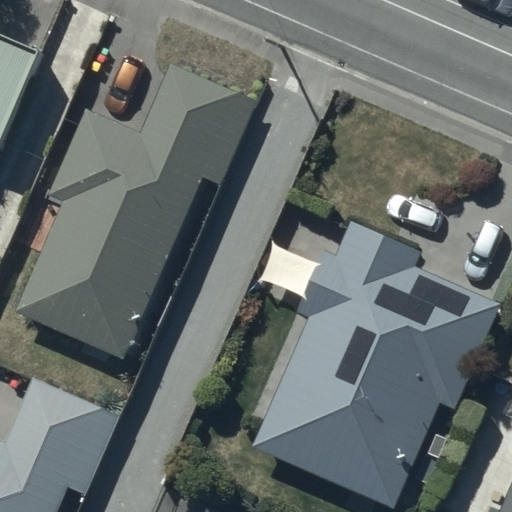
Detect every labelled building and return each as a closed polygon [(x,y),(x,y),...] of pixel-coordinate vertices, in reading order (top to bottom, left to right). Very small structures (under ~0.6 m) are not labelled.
[(0,42),(0,147),(38,59),(0,42)] [(62,212),(17,320),(128,367),(207,179),(222,186),(256,108),(179,76),(149,147),(85,120),(48,206),(62,212)] [(428,258),(353,226),(338,261),(321,254),(293,317),(314,326),(261,449),(404,511),(449,409),(461,414),(508,308),(423,271),(428,258)] [(0,511),(56,511),(67,484),(88,492),(115,418),(37,389),(15,448),(0,442),(0,511)] [(511,511),(511,489),(502,511),(511,511)]
